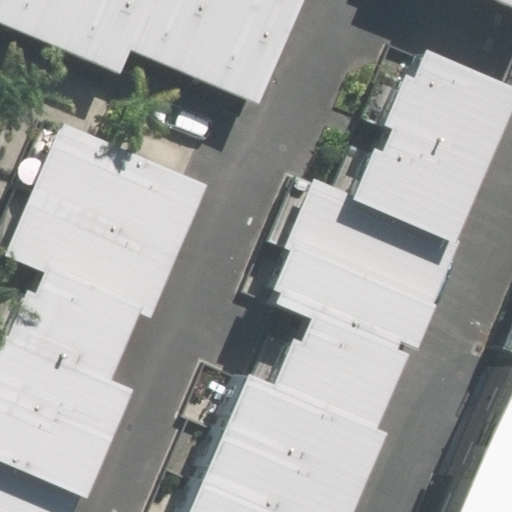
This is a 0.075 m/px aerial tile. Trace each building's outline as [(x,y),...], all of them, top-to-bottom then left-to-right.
[(0,0),(0,28),(35,43),(52,0),(0,0)] [(52,0),(35,43),(101,70),(109,51),(129,0),(52,0)] [(129,0),(109,51),(174,78),(206,0),(129,0)] [(206,0),(174,78),(240,105),(284,0),(206,0)] [(511,0),(469,0),(467,6),(511,24),(511,0)] [(396,61),(368,128),(461,167),(490,100),(396,61)] [(7,176),(172,244),(199,179),(34,110),(7,176)] [(368,128),(338,197),(432,235),(461,167),(368,128)] [(0,191),(0,249),(145,309),(172,244),(7,176),(0,191)] [(291,178),(266,239),(408,296),(432,235),(338,197),(291,178)] [(408,296),(266,239),(245,291),(387,348),(408,296)] [(0,325),(117,375),(145,309),(0,249),(0,325)] [(387,348),(245,291),(224,343),(366,400),(387,348)] [(0,402),(90,440),(117,375),(0,325),(0,402)] [(366,400),(224,343),(203,395),(344,452),(366,400)] [(511,511),(511,356),(490,348),(422,511),(511,511)] [(344,452),(203,395),(182,448),(323,504),(344,452)] [(0,478),(63,505),(90,440),(0,402),(0,478)] [(320,511),(323,504),(182,448),(161,500),(190,511),(320,511)] [(0,511),(59,511),(63,505),(0,478),(0,511)] [(190,511),(147,495),(140,511),(190,511)]
